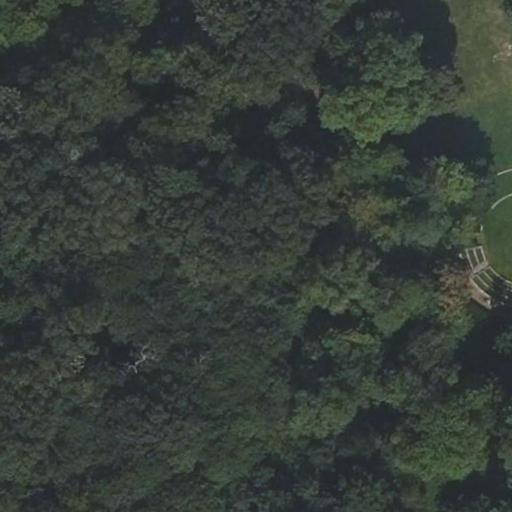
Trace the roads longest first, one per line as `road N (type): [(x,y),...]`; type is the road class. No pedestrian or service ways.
road 1 (track): [(357,0),(313,136),(300,264),(306,319),(411,477),(416,511)]
road 2 (track): [(313,136),(291,74),(260,32),(208,0)]
